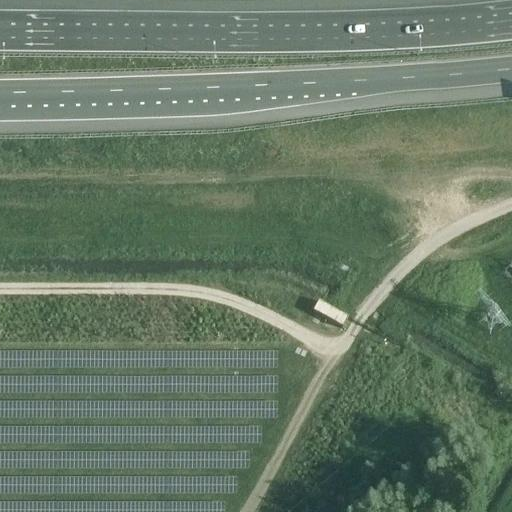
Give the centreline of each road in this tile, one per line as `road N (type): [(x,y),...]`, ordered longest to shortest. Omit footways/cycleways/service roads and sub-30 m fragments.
road 1 (trunk): [(511,13),(353,26),(0,24)]
road 2 (trunk): [(0,92),(511,70)]
road 3 (track): [(347,341),(237,284),(0,287)]
road 4 (track): [(362,315),(251,511)]
road 5 (unclassified): [(362,315),(406,262),(452,228),(511,203)]
